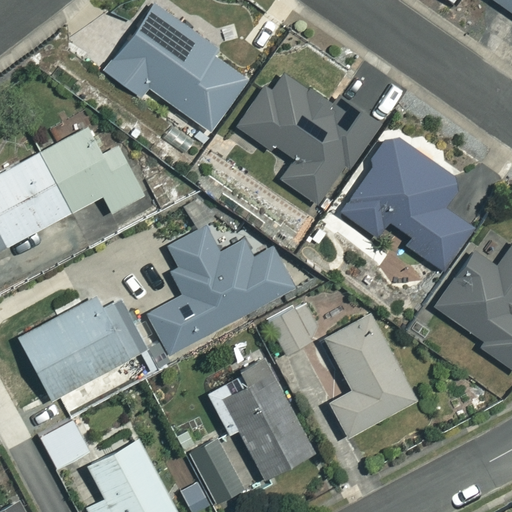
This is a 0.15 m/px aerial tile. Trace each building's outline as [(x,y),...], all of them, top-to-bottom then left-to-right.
[(212,45),(147,0),(146,0),(99,68),(138,94),(144,85),(206,129),(243,76),(207,52),(212,45)] [(511,0),(493,0),(511,12),(511,0)] [(326,102),(269,64),(230,123),(265,146),(268,141),(289,154),(275,175),(312,200),(339,161),(343,164),(373,119),(332,92),(326,102)] [(96,150),(81,123),(0,165),(0,241),(96,191),(105,210),(140,191),(113,141),(96,150)] [(454,178),(387,132),(335,208),(372,234),(383,218),(407,234),(402,242),(441,268),(470,226),(437,203),(454,178)] [(212,249),(199,224),(164,242),(176,265),(166,271),(177,292),(141,311),(162,351),(287,285),(266,245),(248,255),(238,236),(212,249)] [(511,300),(511,239),(510,238),(491,264),(468,248),(429,304),(479,338),(475,344),(511,369),(511,366),(511,311),(507,308),(511,300)] [(136,348),(103,285),(10,334),(43,397),(136,348)] [(314,334),(299,300),(264,317),(279,350),(314,334)] [(408,397),(363,311),(317,335),(344,386),(321,398),(339,433),(408,397)] [(305,448),(258,360),(201,390),(221,428),(231,424),(257,474),(305,448)] [(85,448),(68,414),(35,431),(51,465),(85,448)] [(171,511),(130,434),(80,460),(98,495),(82,503),(86,511),(171,511)] [(238,485),(211,434),(183,448),(210,500),(238,485)] [(0,511),(18,511),(11,496),(0,501),(0,511)]
